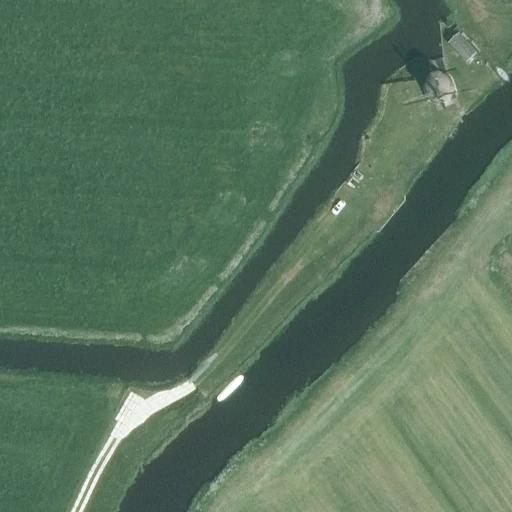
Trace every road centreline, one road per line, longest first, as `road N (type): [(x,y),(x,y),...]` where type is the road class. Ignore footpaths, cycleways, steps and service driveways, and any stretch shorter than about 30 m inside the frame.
road 1 (track): [(346,197),(203,377),(134,409),(75,511)]
road 2 (track): [(134,409),(71,385),(0,380)]
